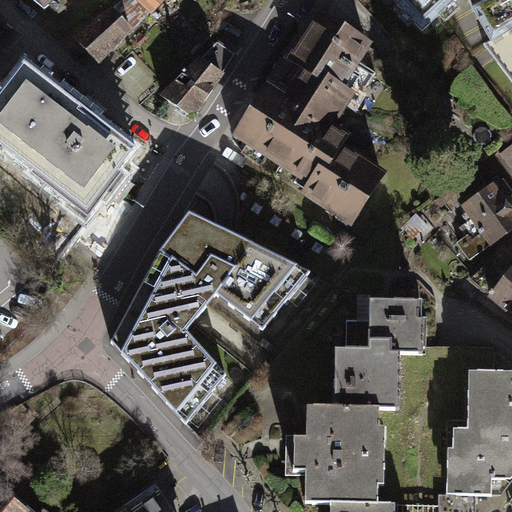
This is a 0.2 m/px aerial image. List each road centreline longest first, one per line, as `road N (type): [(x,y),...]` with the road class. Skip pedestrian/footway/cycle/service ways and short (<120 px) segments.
road 1 (residential): [(191,155),(0,4)]
road 2 (residential): [(74,346),(180,447),(234,511)]
road 3 (residential): [(74,346),(191,155)]
road 4 (residential): [(191,155),(295,0)]
